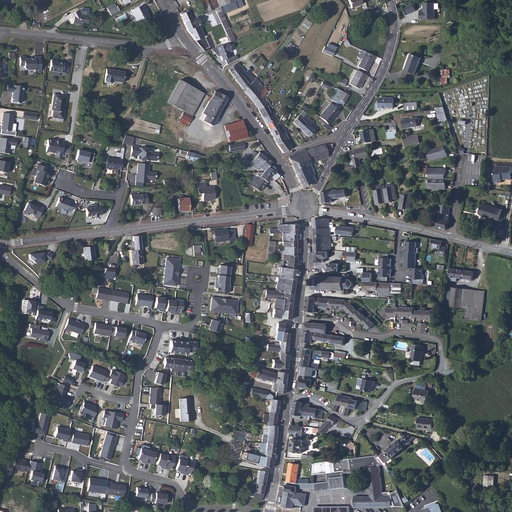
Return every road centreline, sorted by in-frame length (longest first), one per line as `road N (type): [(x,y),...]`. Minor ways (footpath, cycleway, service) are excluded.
road 1 (residential): [(289,397),(363,418),(393,385),(441,365),(441,347),(428,337),(382,337),(297,319)]
road 2 (residential): [(304,206),(388,59),(391,0)]
road 3 (tertiary): [(304,206),(230,91),(182,36)]
road 4 (secondary): [(108,232),(304,206)]
road 5 (residential): [(0,30),(156,45),(182,36)]
road 6 (residential): [(0,250),(65,305),(159,325)]
road 7 (residential): [(127,469),(173,485),(191,507),(259,511)]
